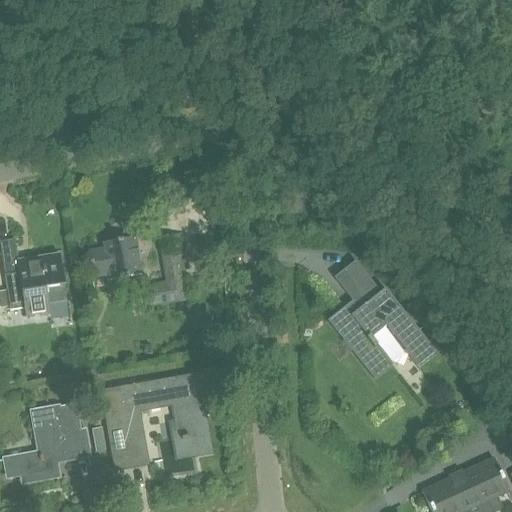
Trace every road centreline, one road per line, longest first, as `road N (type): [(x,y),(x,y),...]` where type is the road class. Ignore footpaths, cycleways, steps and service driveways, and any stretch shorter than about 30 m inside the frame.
road 1 (residential): [(269,511),(240,131)]
road 2 (unclassified): [(240,131),(511,63)]
road 3 (unclassified): [(0,172),(240,131)]
